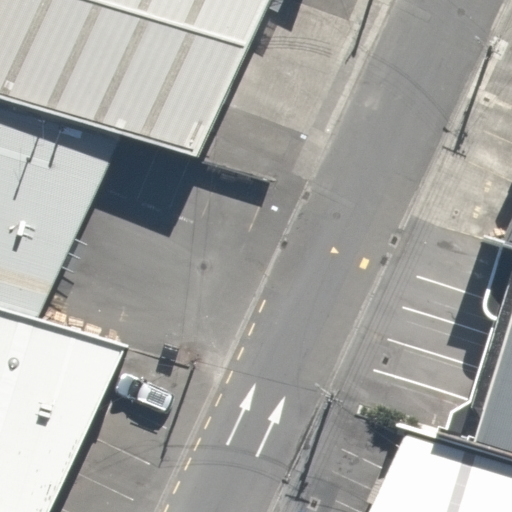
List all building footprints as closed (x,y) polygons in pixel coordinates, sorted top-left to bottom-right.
[(273,0),(0,0),(0,95),(120,133),(202,159),(273,0)] [(120,133),(0,95),(0,312),(37,324),(120,133)] [(511,216),(498,248),(511,252),(511,216)] [(511,311),(470,449),(511,462),(511,311)] [(0,312),(0,511),(51,511),(124,349),(37,324),(0,312)] [(511,511),(511,462),(470,449),(399,432),(363,511),(511,511)]
